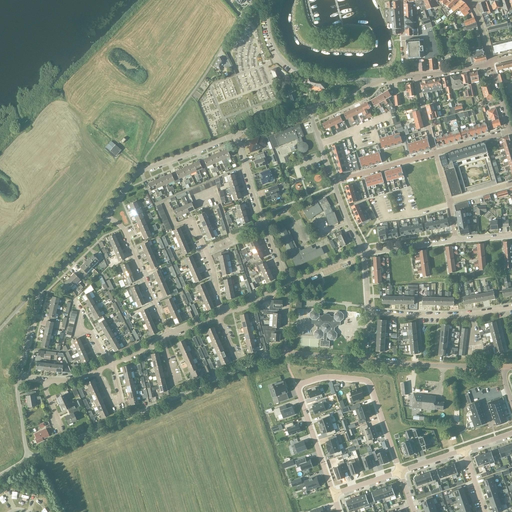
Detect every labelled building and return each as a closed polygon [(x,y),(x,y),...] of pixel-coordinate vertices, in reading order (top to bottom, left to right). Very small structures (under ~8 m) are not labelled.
[(423,0),(414,0),(415,4),(416,8),(420,6),(419,4),(420,4),(421,9),(422,9),(425,18),(422,19),(424,25),(425,25),(431,23),(429,17),(424,1),(423,0)] [(438,6),(436,3),(436,2),(434,4),(431,0),(423,0),(424,1),(429,17),(432,16),(430,9),(436,7),(438,6)] [(436,3),(437,3),(441,8),(440,9),(441,11),(443,7),(441,6),(443,4),(444,5),(449,0),(439,0),(439,1),(436,3)] [(459,0),(449,0),(444,5),(443,4),(441,6),(443,7),(441,11),(444,15),(452,10),(451,8),(459,0)] [(465,4),(460,0),(459,0),(451,8),(452,10),(444,15),(447,19),(454,13),(459,9),(465,4)] [(499,0),(490,0),(489,0),(492,10),(500,8),(501,10),(500,11),(502,16),(505,15),(503,8),(499,0)] [(511,0),(500,0),(503,8),(505,15),(506,18),(508,17),(507,14),(511,12),(511,0)] [(393,1),(387,2),(387,9),(388,9),(392,8),(393,10),(399,9),(398,1),(393,1)] [(485,2),(484,2),(488,14),(493,12),(492,10),(489,1),(485,2)] [(487,12),(483,2),(478,4),(482,14),(487,12)] [(468,13),(467,12),(470,10),(465,4),(459,9),(463,15),(464,16),(468,13)] [(392,23),(400,23),(399,9),(393,10),(392,8),(388,9),(390,24),(392,23)] [(464,22),(465,26),(476,22),(474,18),(464,22)] [(401,29),(400,23),(392,23),(392,30),(393,35),(397,34),(399,34),(399,29),(401,29)] [(487,29),(488,33),(509,28),(508,24),(487,29)] [(408,59),(421,58),(421,52),(423,51),(423,46),(420,46),(420,41),(424,41),(423,39),(406,41),(406,47),(407,47),(408,54),(407,54),(408,59)] [(494,55),(509,52),(507,42),(491,46),(494,55)] [(486,60),(485,55),(483,49),(469,53),(472,64),(486,60)] [(219,57),(213,66),(220,70),(223,66),(228,69),(230,65),(227,58),(225,61),(219,57)] [(272,72),(275,81),(281,78),(280,75),(279,75),(277,70),(272,72)] [(477,72),(470,73),(471,81),(473,80),(474,82),(479,81),(477,72)] [(466,74),(465,74),(464,74),(463,75),(450,77),(452,89),(464,87),(463,85),(468,83),(466,74)] [(451,94),(447,78),(442,79),(444,88),(447,88),(448,94),(451,94)] [(324,89),(326,82),(309,79),(307,85),(312,86),(312,89),(322,91),(322,88),(324,89)] [(408,85),(408,86),(406,86),(407,97),(414,96),(412,84),(410,84),(410,85),(408,85)] [(481,87),(484,98),(486,97),(487,101),(494,99),(489,85),(481,87)] [(388,91),(382,94),(388,104),(388,103),(390,107),(393,106),(389,98),(391,96),(388,91)] [(388,104),(382,94),(377,97),(381,105),(384,104),(385,105),(386,105),(388,104)] [(382,107),(381,105),(377,97),(371,101),(374,106),(378,104),(380,108),(382,107)] [(367,103),(361,106),(366,115),(368,118),(372,117),(371,114),(370,112),(369,112),(368,109),(370,108),(367,103)] [(428,114),(435,112),(438,111),(436,104),(426,106),(428,114)] [(361,106),(355,108),(358,114),(362,112),(364,116),(362,117),(364,120),(368,118),(366,115),(361,106)] [(355,108),(349,111),(354,121),(356,120),(354,116),(358,114),(355,108)] [(498,117),(495,109),(487,111),(490,119),(491,119),(492,122),(494,128),(497,127),(497,128),(498,127),(497,127),(501,126),(499,120),(498,120),(498,117)] [(356,125),(354,121),(349,111),(344,114),(346,120),(350,118),(354,125),(356,125)] [(411,119),(414,118),(421,117),(419,111),(409,113),(411,119)] [(435,112),(428,114),(429,120),(437,118),(440,117),(438,111),(435,112)] [(340,116),(334,118),(339,128),(340,132),(344,130),(342,127),(341,127),(339,123),(343,121),(340,116)] [(327,122),(332,131),(333,131),(331,127),(335,125),(337,129),(336,129),(338,133),(340,132),(339,128),(334,118),(327,122)] [(331,132),(332,131),(327,122),(322,124),(325,130),(329,128),(331,132)] [(486,122),(477,125),(480,135),(489,132),(486,122)] [(474,126),(469,128),(471,137),(480,135),(477,125),(476,125),(475,123),(473,124),(474,126)] [(278,146),(297,139),(299,143),(297,146),(297,150),(299,152),(303,153),(306,152),(308,149),(307,146),(305,143),(302,142),(301,137),(303,136),(299,125),(299,126),(296,127),(296,126),(295,126),(296,127),(291,129),(291,127),(274,133),(274,134),(269,136),(273,149),(279,146),(278,146)] [(471,137),(469,128),(460,130),(463,140),(471,137)] [(459,130),(451,133),(453,142),(462,140),(459,130)] [(442,131),(441,132),(445,145),(453,142),(451,133),(443,135),(442,131)] [(394,132),(392,133),(396,146),(403,144),(400,133),(395,135),(394,132)] [(445,145),(441,132),(438,132),(440,136),(434,138),(436,147),(445,145)] [(388,134),(385,135),(389,147),(396,146),(392,133),(393,135),(388,137),(388,134)] [(389,147),(385,135),(386,137),(382,138),(381,136),(379,136),(382,149),(389,147)] [(422,137),(420,138),(423,151),(430,149),(429,143),(427,136),(428,139),(423,140),(422,137)] [(250,146),(249,147),(250,152),(262,148),(261,147),(266,145),(263,138),(259,139),(258,138),(251,140),(251,142),(249,143),(250,146)] [(415,139),(413,140),(417,153),(423,151),(420,138),(420,141),(416,142),(415,139)] [(417,153),(413,140),(414,143),(408,144),(407,142),(405,142),(408,151),(409,151),(410,155),(417,153)] [(511,146),(510,141),(503,143),(504,146),(499,148),(500,150),(504,149),(511,146)] [(116,156),(121,150),(111,142),(106,147),(116,156)] [(439,157),(442,167),(443,167),(452,198),(497,184),(485,143),(439,157)] [(332,147),(334,153),(347,150),(346,148),(344,148),(342,144),(332,147)] [(511,148),(511,146),(504,149),(505,151),(500,153),(501,155),(511,151),(511,148)] [(372,152),(375,165),(382,163),(381,159),(382,158),(380,149),(377,150),(378,153),(372,154),(372,152)] [(226,158),(230,157),(226,150),(220,152),(224,160),(225,163),(227,167),(229,166),(226,158)] [(334,153),(336,160),(349,156),(348,155),(348,154),(345,155),(344,151),(347,150),(334,153)] [(511,157),(511,151),(501,155),(506,154),(506,157),(502,158),(503,160),(507,159),(511,157)] [(224,168),(225,168),(226,171),(228,170),(227,167),(225,163),(224,160),(220,152),(215,155),(218,162),(221,161),(223,164),(224,168)] [(365,154),(369,167),(375,165),(372,152),(369,152),(370,155),(366,156),(365,154)] [(256,168),(265,165),(264,161),(266,160),(263,153),(255,156),(256,160),(254,161),(256,168)] [(369,167),(365,154),(363,154),(364,157),(358,158),(358,156),(357,156),(359,163),(360,163),(362,169),(369,167)] [(215,155),(209,157),(212,165),(218,162),(215,155)] [(336,160),(338,167),(351,163),(350,161),(347,162),(346,157),(349,157),(349,156),(336,160)] [(209,157),(203,160),(206,167),(212,165),(209,157)] [(511,163),(511,157),(507,159),(508,162),(503,163),(504,165),(509,164),(511,163)] [(196,172),(197,175),(199,179),(201,178),(198,171),(200,170),(202,173),(205,172),(202,164),(200,165),(199,162),(193,164),(196,172)] [(351,163),(338,167),(340,174),(344,172),(344,174),(353,171),(352,169),(350,170),(348,164),(351,163)] [(193,164),(187,167),(190,174),(196,172),(193,164)] [(187,167),(180,170),(183,177),(190,174),(187,167)] [(401,167),(396,169),(398,178),(401,178),(402,180),(404,179),(404,177),(401,167)] [(396,169),(390,170),(393,180),(397,179),(397,181),(399,181),(398,179),(398,178),(396,169)] [(177,175),(174,176),(177,183),(180,182),(178,179),(183,177),(180,170),(175,172),(177,175)] [(262,185),(271,182),(269,177),(271,177),(269,170),(262,173),(263,177),(260,178),(262,185)] [(393,180),(390,170),(384,172),(387,182),(390,181),(391,183),(394,183),(393,180)] [(381,173),(376,175),(378,184),(384,182),(381,173)] [(171,174),(166,176),(169,183),(174,181),(175,184),(177,183),(174,176),(172,177),(171,174)] [(233,174),(226,176),(228,182),(235,180),(233,174)] [(373,186),(374,189),(376,188),(375,185),(378,184),(376,175),(370,176),(373,186)] [(162,186),(165,185),(167,189),(169,192),(171,191),(169,188),(169,187),(168,184),(169,183),(166,176),(159,179),(162,186)] [(369,187),(373,186),(370,176),(364,178),(368,190),(370,189),(369,187)] [(159,179),(153,181),(157,189),(162,186),(159,179)] [(235,180),(228,182),(230,188),(237,186),(235,180)] [(157,189),(153,181),(147,184),(149,187),(146,188),(149,195),(152,194),(151,191),(154,190),(155,194),(157,197),(156,198),(158,202),(161,200),(160,196),(158,192),(156,189),(157,189)] [(354,190),(353,186),(356,185),(356,182),(349,184),(349,185),(345,187),(346,192),(354,190)] [(230,188),(227,189),(229,195),(231,194),(239,192),(237,186),(230,188)] [(267,201),(277,197),(276,193),(279,192),(277,186),(270,188),(271,191),(265,194),(267,201)] [(348,198),(359,195),(359,192),(355,193),(354,190),(346,192),(347,197),(348,198)] [(239,192),(231,194),(233,201),(241,198),(239,192)] [(357,201),(356,198),(360,197),(359,195),(348,198),(349,204),(357,201)] [(317,203),(303,211),(308,219),(321,211),(322,211),(321,211),(323,210),(325,212),(326,215),(325,215),(329,225),(337,222),(337,223),(333,212),(332,213),(331,210),(330,210),(328,207),(330,206),(325,198),(317,202),(317,203)] [(138,208),(138,207),(136,202),(128,205),(131,211),(138,208)] [(184,203),(185,206),(188,213),(194,210),(191,203),(188,204),(187,202),(184,203)] [(236,203),(226,206),(222,207),(224,213),(226,212),(225,209),(234,206),(236,205),(236,203)] [(361,209),(359,206),(363,205),(362,203),(351,208),(354,213),(361,209)] [(455,212),(457,219),(466,217),(465,210),(465,209),(463,203),(459,204),(461,211),(455,212)] [(131,211),(134,217),(141,213),(139,210),(143,208),(147,207),(146,204),(142,206),(138,207),(138,208),(131,211)] [(235,206),(236,210),(228,212),(224,214),(225,216),(231,214),(237,213),(245,210),(243,204),(235,206)] [(176,218),(182,215),(179,208),(178,205),(175,206),(176,209),(173,211),(176,218)] [(185,206),(179,208),(182,215),(188,213),(185,206)] [(477,207),(477,215),(482,215),(482,212),(486,212),(486,207),(477,207)] [(356,218),(367,213),(366,211),(362,213),(361,209),(354,213),(355,217),(356,218)] [(237,213),(239,219),(246,216),(245,210),(237,213)] [(134,217),(136,222),(143,219),(141,213),(134,217)] [(205,213),(198,216),(200,222),(207,219),(205,213)] [(371,221),(367,213),(356,218),(359,224),(361,223),(362,225),(371,221)] [(248,222),(246,216),(239,219),(235,220),(238,227),(242,226),(242,224),(248,222)] [(449,227),(447,219),(444,220),(443,216),(441,216),(443,228),(449,227)] [(457,219),(458,226),(468,224),(466,217),(457,219)] [(496,221),(490,221),(491,230),(498,229),(498,226),(501,226),(501,218),(496,218),(496,221)] [(136,222),(139,228),(146,225),(143,219),(136,222)] [(207,219),(200,222),(203,228),(210,225),(207,219)] [(424,232),(422,224),(419,225),(418,221),(416,221),(418,233),(424,232)] [(469,233),(468,224),(458,226),(460,235),(469,233)] [(139,228),(141,234),(156,227),(155,225),(147,228),(146,225),(139,228)] [(210,225),(203,228),(205,234),(212,231),(212,230),(215,229),(214,227),(213,227),(211,228),(210,225)] [(387,239),(385,227),(385,226),(376,227),(378,238),(380,237),(380,240),(385,239),(387,239)] [(151,236),(150,233),(153,231),(157,230),(156,227),(141,234),(144,240),(151,236)] [(175,237),(182,234),(179,228),(173,231),(174,234),(171,236),(173,238),(175,237)] [(316,250),(315,248),(312,249),(311,246),(299,251),(298,249),(297,249),(289,231),(286,232),(285,228),(278,231),(289,256),(291,259),(292,259),(293,260),(292,260),(295,267),(324,254),(321,248),(316,250)] [(212,231),(205,234),(208,240),(215,237),(218,236),(215,229),(212,230),(212,231)] [(341,246),(348,243),(344,233),(342,234),(340,230),(334,233),(335,237),(337,237),(341,246)] [(175,237),(178,243),(184,240),(182,234),(175,237)] [(107,243),(108,245),(117,241),(115,235),(108,238),(109,242),(107,243)] [(178,243),(180,249),(187,246),(184,240),(178,243)] [(248,243),(251,249),(258,246),(255,240),(248,243)] [(112,247),(113,250),(120,247),(117,241),(108,245),(109,248),(112,247)] [(141,245),(143,252),(150,249),(147,243),(141,245)] [(190,252),(187,246),(180,249),(183,255),(190,252)] [(251,249),(253,255),(260,252),(258,246),(251,249)] [(113,250),(115,256),(122,252),(120,247),(113,250)] [(143,252),(146,257),(152,255),(150,249),(143,252)] [(415,256),(416,258),(427,257),(426,250),(419,251),(420,255),(415,256)] [(103,259),(100,251),(97,254),(96,254),(94,256),(92,255),(86,261),(92,267),(97,262),(98,263),(102,259),(103,259)] [(125,258),(122,252),(115,256),(118,262),(125,258)] [(218,256),(219,261),(226,260),(226,255),(228,255),(228,252),(221,253),(221,256),(218,256)] [(263,258),(260,252),(253,255),(256,261),(263,258)] [(171,253),(168,254),(172,262),(178,260),(177,259),(176,258),(174,259),(173,258),(171,253)] [(81,266),(89,257),(87,255),(82,261),(81,260),(78,263),(81,266)] [(146,257),(148,263),(155,261),(152,255),(146,257)] [(187,264),(187,265),(194,262),(191,256),(185,259),(183,260),(185,265),(187,264)] [(219,261),(220,268),(228,267),(226,260),(219,261)] [(86,273),(92,267),(86,261),(80,268),(81,269),(78,271),(84,277),(87,274),(86,273)] [(158,267),(155,261),(148,263),(151,270),(158,267)] [(261,272),(268,268),(265,263),(263,264),(262,261),(255,264),(258,273),(261,272)] [(187,265),(190,271),(196,268),(194,262),(187,265)] [(120,267),(123,273),(130,269),(127,264),(120,267)] [(459,267),(459,265),(448,267),(449,273),(455,272),(455,268),(459,267)] [(220,268),(222,276),(229,274),(228,267),(220,268)] [(190,271),(192,277),(199,274),(196,268),(190,271)] [(268,268),(261,272),(263,277),(271,274),(268,268)] [(124,275),(125,278),(132,275),(130,269),(123,273),(118,275),(119,277),(124,275)] [(153,273),(155,279),(162,276),(159,270),(153,273)] [(74,274),(69,278),(75,284),(79,280),(74,274)] [(202,280),(199,274),(192,277),(195,283),(202,280)] [(271,274),(263,277),(266,283),(273,280),(271,274)] [(135,281),(132,275),(125,278),(122,280),(125,286),(135,281)] [(155,279),(158,285),(165,282),(162,276),(155,279)] [(69,278),(64,283),(70,289),(75,284),(69,278)] [(255,281),(250,284),(252,290),(256,288),(255,284),(256,284),(260,282),(259,280),(255,281)] [(158,285),(160,291),(167,288),(165,282),(158,285)] [(64,283),(60,287),(66,293),(70,289),(64,283)] [(196,287),(199,293),(206,290),(203,284),(196,287)] [(129,297),(130,296),(139,292),(137,286),(134,287),(133,286),(126,289),(129,297)] [(493,292),(490,292),(489,287),(486,287),(489,300),(495,299),(495,297),(498,296),(497,291),(493,292)] [(169,292),(167,288),(160,291),(163,297),(169,295),(170,296),(178,293),(176,289),(169,292)] [(199,293),(202,299),(208,296),(206,290),(199,293)] [(234,298),(233,292),(235,291),(225,293),(226,300),(234,298)] [(133,302),(135,301),(142,298),(139,292),(130,296),(133,302)] [(84,296),(82,297),(86,303),(92,299),(88,293),(84,296)] [(202,299),(204,305),(211,302),(208,296),(202,299)] [(52,297),(50,304),(57,306),(59,299),(52,297)] [(145,304),(142,298),(135,301),(138,307),(145,304)] [(165,301),(167,307),(174,304),(171,298),(165,301)] [(92,299),(86,303),(89,309),(96,305),(92,299)] [(263,310),(277,311),(278,311),(278,308),(281,308),(281,301),(270,301),(270,307),(269,307),(269,310),(263,310)] [(211,302),(204,305),(202,306),(203,307),(203,308),(205,307),(207,311),(214,308),(211,303),(211,302)] [(50,304),(49,311),(58,314),(59,310),(57,309),(57,306),(50,304)] [(167,307),(170,313),(177,310),(174,304),(167,307)] [(96,305),(89,309),(93,315),(99,312),(96,305)] [(140,312),(143,318),(149,315),(147,309),(140,312)] [(170,313),(172,319),(179,316),(177,310),(170,313)] [(272,315),(272,321),(280,321),(280,314),(277,314),(277,311),(263,310),(263,314),(272,315)] [(315,324),(317,326),(316,329),(313,332),(313,336),(316,339),(320,339),(323,337),(323,341),(320,341),(320,347),(329,347),(329,341),(326,341),(327,337),(329,340),(333,340),(336,338),(337,334),(334,331),(334,327),(336,325),(340,326),(340,322),(343,319),(343,315),(341,312),(337,312),(334,314),(333,317),(330,317),(328,315),(324,314),(322,316),(319,316),(319,313),(316,310),(312,310),(309,313),(309,317),(311,320),(311,324),(315,324)] [(50,317),(49,319),(56,321),(56,318),(55,318),(56,314),(58,314),(49,311),(48,316),(50,317)] [(99,312),(93,315),(95,319),(96,319),(98,321),(103,318),(102,316),(99,312)] [(247,314),(239,316),(241,322),(248,321),(247,314)] [(143,318),(145,324),(152,321),(149,315),(143,318)] [(181,315),(179,316),(172,319),(175,325),(182,322),(184,321),(181,315)] [(46,321),(45,327),(52,329),(53,323),(55,323),(56,321),(49,319),(49,322),(46,321)] [(98,324),(101,329),(108,326),(104,320),(98,324)] [(145,324),(148,330),(154,327),(152,321),(145,324)] [(248,321),(241,322),(243,329),(250,327),(248,321)] [(262,326),(263,330),(272,331),(275,331),(275,328),(279,328),(280,321),(272,321),(272,327),(262,326)] [(488,323),(489,327),(487,327),(487,328),(483,329),(484,331),(497,328),(495,322),(488,323)] [(101,329),(105,335),(111,331),(108,326),(101,329)] [(45,327),(43,334),(50,336),(53,336),(55,330),(52,329),(45,327)] [(157,333),(154,327),(148,330),(150,336),(157,333)] [(213,327),(206,330),(209,336),(216,333),(213,327)] [(486,337),(491,336),(499,334),(497,328),(484,331),(485,334),(486,337)] [(105,335),(108,341),(114,337),(112,334),(115,332),(113,330),(111,332),(111,331),(105,335)] [(216,333),(209,336),(211,342),(218,339),(216,333)] [(50,339),(50,336),(43,334),(42,341),(49,342),(52,343),(53,340),(50,339)] [(108,341),(111,346),(117,343),(114,337),(108,341)] [(79,338),(72,341),(75,347),(81,344),(79,338)] [(218,339),(211,342),(214,348),(221,345),(218,339)] [(177,343),(179,349),(186,346),(183,340),(177,343)] [(493,342),(494,345),(488,347),(489,349),(502,346),(500,340),(493,342)] [(121,348),(119,345),(121,343),(120,341),(117,343),(111,346),(115,352),(121,348)] [(254,345),(247,347),(247,349),(248,353),(252,352),(252,354),(253,355),(255,354),(256,353),(255,352),(256,352),(255,348),(262,346),(262,350),(265,349),(264,344),(264,343),(261,344),(254,345)] [(81,344),(75,347),(77,353),(84,350),(81,344)] [(221,345),(214,348),(216,354),(223,351),(221,345)] [(189,352),(186,346),(179,349),(182,355),(189,352)] [(503,352),(502,346),(489,349),(489,352),(495,351),(496,354),(503,352)] [(79,356),(75,358),(76,360),(80,359),(87,356),(84,350),(77,353),(79,356)] [(223,351),(216,354),(219,360),(226,357),(223,351)] [(189,352),(182,355),(184,361),(191,358),(189,352)] [(80,359),(76,360),(77,363),(81,361),(83,365),(90,362),(89,362),(87,356),(80,359)] [(219,360),(216,361),(219,368),(222,367),(222,366),(228,363),(226,357),(219,360)] [(192,360),(191,358),(184,361),(187,367),(194,364),(197,363),(196,359),(192,360)] [(152,361),(153,367),(161,365),(159,359),(152,361)] [(56,364),(55,372),(62,373),(62,372),(69,372),(67,366),(62,365),(59,365),(59,361),(56,361),(56,364)] [(197,370),(194,364),(187,367),(190,373),(197,370)] [(153,367),(155,374),(162,372),(161,365),(153,367)] [(129,366),(122,368),(123,374),(130,372),(129,366)] [(198,373),(202,371),(201,368),(197,370),(190,373),(192,379),(195,378),(197,381),(201,379),(199,376),(198,373)] [(155,374),(151,375),(152,377),(155,377),(156,380),(164,378),(162,372),(155,374)] [(156,380),(158,386),(165,385),(164,378),(156,380)] [(86,383),(89,389),(95,386),(93,380),(86,383)] [(286,393),(287,392),(283,381),(273,385),(276,396),(277,396),(279,399),(286,397),(284,393),(286,393)] [(150,388),(147,389),(149,398),(154,397),(153,393),(151,393),(151,391),(158,389),(159,393),(167,391),(165,385),(158,386),(150,388)] [(89,389),(91,395),(98,392),(95,386),(89,389)] [(319,386),(307,390),(310,398),(321,394),(319,386)] [(352,398),(350,399),(351,404),(360,401),(359,399),(364,397),(363,394),(364,394),(362,388),(350,392),(352,398)] [(56,398),(59,405),(67,401),(65,395),(67,394),(68,393),(67,390),(65,391),(60,393),(61,396),(56,398)] [(135,391),(127,393),(129,399),(136,397),(140,396),(138,390),(135,391)] [(26,397),(27,407),(35,406),(34,398),(36,397),(35,392),(28,393),(29,396),(26,397)] [(91,395),(94,401),(101,398),(98,392),(91,395)] [(412,408),(421,409),(423,395),(413,394),(412,408)] [(443,410),(444,403),(435,402),(435,397),(423,395),(421,409),(434,410),(434,409),(443,410)] [(136,397),(129,399),(130,405),(138,404),(136,397)] [(94,401),(96,407),(103,404),(101,398),(94,401)] [(488,403),(490,409),(501,405),(499,399),(488,403)] [(319,405),(313,407),(315,414),(329,409),(325,400),(318,402),(319,405)] [(67,409),(68,412),(75,409),(74,406),(70,408),(67,401),(59,405),(62,411),(67,409)] [(479,402),(470,405),(471,410),(481,407),(479,402)] [(96,414),(99,413),(106,410),(103,404),(96,407),(98,410),(95,412),(96,414)] [(360,404),(350,407),(351,411),(355,410),(357,415),(358,415),(369,411),(367,405),(367,404),(361,407),(360,404)] [(490,409),(492,415),(503,411),(501,405),(490,409)] [(295,414),(293,409),(292,407),(290,408),(287,409),(285,406),(274,410),(276,416),(282,414),(283,418),(295,414)] [(483,412),(481,407),(471,410),(473,416),(483,412)] [(78,408),(75,409),(68,412),(70,415),(65,417),(68,425),(76,421),(73,415),(79,412),(78,408)] [(99,413),(102,419),(109,416),(106,410),(99,413)] [(360,420),(358,420),(359,424),(366,422),(365,419),(371,417),(369,411),(358,415),(360,420)] [(492,415),(494,421),(495,420),(504,417),(505,417),(503,411),(492,415)] [(485,418),(483,412),(473,416),(471,416),(473,422),(485,418)] [(322,420),(318,421),(318,422),(318,425),(319,424),(320,428),(332,424),(329,414),(321,417),(322,420)] [(504,417),(495,420),(497,426),(506,422),(504,417)] [(486,423),(485,418),(473,422),(474,427),(486,423)] [(293,422),(284,425),(285,429),(287,428),(289,435),(290,436),(292,435),(293,435),(301,432),(298,424),(294,426),(293,422)] [(332,424),(320,428),(321,431),(321,434),(322,433),(322,434),(326,433),(327,436),(336,433),(332,424)] [(367,425),(361,427),(362,431),(363,431),(365,436),(377,432),(375,426),(368,428),(367,425)] [(34,434),(36,438),(35,439),(37,444),(43,441),(43,439),(49,436),(45,429),(34,434)] [(413,432),(415,438),(419,437),(419,438),(420,441),(419,441),(420,444),(422,447),(423,451),(429,449),(428,445),(430,444),(427,436),(422,437),(421,436),(418,430),(413,432)] [(377,432),(365,436),(367,441),(366,441),(367,445),(373,443),(372,440),(378,437),(377,432)] [(329,441),(325,442),(326,445),(327,449),(339,445),(336,436),(329,438),(330,440),(329,441)] [(304,449),(301,441),(291,445),(294,453),(304,449)] [(401,444),(406,457),(413,454),(409,442),(401,444)] [(339,445),(327,449),(329,453),(329,452),(330,455),(333,454),(334,454),(335,456),(342,454),(339,445)] [(498,450),(501,458),(504,457),(507,456),(504,448),(498,450)] [(377,451),(372,452),(374,457),(375,461),(378,460),(380,465),(388,463),(387,463),(387,461),(388,461),(386,457),(385,457),(383,452),(384,452),(378,453),(377,451)] [(489,462),(489,464),(495,462),(491,452),(490,452),(486,454),(489,462)] [(481,456),(484,466),(489,464),(489,462),(486,454),(480,455),(481,456)] [(475,457),(479,468),(484,466),(481,456),(480,455),(475,457)] [(366,470),(372,468),(369,457),(362,459),(366,470)] [(304,458),(295,461),(297,467),(300,467),(302,471),(313,467),(310,460),(306,461),(305,461),(304,458)] [(349,461),(345,463),(347,470),(350,469),(352,475),(359,473),(356,463),(354,459),(349,461)] [(334,469),(333,469),(335,475),(336,474),(338,480),(345,477),(343,472),(346,471),(344,463),(344,462),(337,464),(338,467),(334,468),(334,469)] [(450,470),(452,476),(458,474),(455,464),(450,465),(449,466),(450,470)] [(443,468),(446,478),(449,478),(452,476),(450,470),(449,466),(445,467),(443,468)] [(438,472),(440,480),(444,479),(446,478),(443,468),(441,469),(437,470),(438,472)] [(424,474),(428,485),(434,483),(436,482),(435,477),(433,478),(432,478),(430,472),(424,474)] [(420,476),(423,487),(428,485),(424,474),(419,476),(420,476)] [(496,483),(493,475),(485,478),(486,481),(483,482),(485,487),(496,484),(496,483)] [(417,489),(423,487),(420,476),(419,476),(416,477),(414,478),(414,479),(415,480),(413,481),(415,486),(416,489),(417,489)] [(317,478),(305,482),(308,490),(320,486),(317,478)] [(496,484),(485,487),(487,493),(498,489),(496,484)] [(392,486),(387,487),(391,499),(390,498),(395,496),(392,486)] [(387,487),(382,489),(385,501),(391,499),(387,487)] [(456,488),(451,490),(454,498),(465,494),(463,489),(457,491),(456,488)] [(382,489),(376,491),(380,500),(384,498),(385,501),(382,489)] [(498,489),(487,493),(489,498),(497,495),(495,490),(498,489)] [(376,491),(371,493),(373,498),(370,499),(372,505),(376,504),(375,502),(380,500),(376,491)] [(40,505),(46,498),(41,494),(35,501),(40,505)] [(366,494),(361,496),(365,508),(370,506),(372,505),(370,499),(368,500),(366,494)] [(465,494),(454,498),(456,497),(458,502),(456,503),(467,500),(465,494)] [(497,495),(489,498),(491,503),(499,500),(497,495)] [(361,496),(356,498),(360,510),(365,508),(361,496)] [(422,503),(424,508),(435,505),(432,496),(426,498),(427,501),(422,503)] [(356,498),(351,500),(354,511),(359,510),(360,510),(356,498)] [(352,511),(354,511),(351,500),(345,501),(349,511),(352,511)] [(467,500),(456,503),(458,509),(469,505),(467,500)] [(499,500),(491,503),(492,508),(503,505),(501,505),(499,500)]
